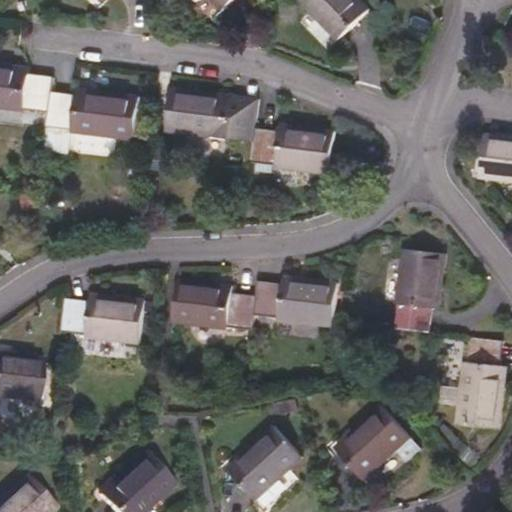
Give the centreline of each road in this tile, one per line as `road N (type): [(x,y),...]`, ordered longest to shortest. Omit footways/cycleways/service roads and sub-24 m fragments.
road 1 (residential): [(416,150),(379,206),(320,242),(94,257),(39,273),(0,299)]
road 2 (residential): [(422,133),(231,62),(20,37)]
road 3 (residential): [(511,289),(432,193)]
